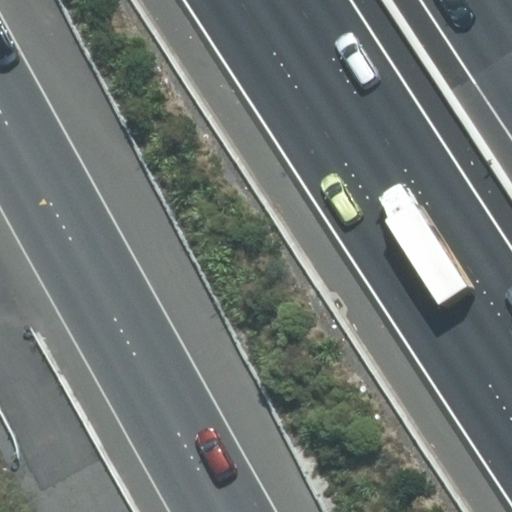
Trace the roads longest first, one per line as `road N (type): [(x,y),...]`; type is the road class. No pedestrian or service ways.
road 1 (motorway): [(231,511),(0,62)]
road 2 (motorway): [(511,318),(303,0)]
